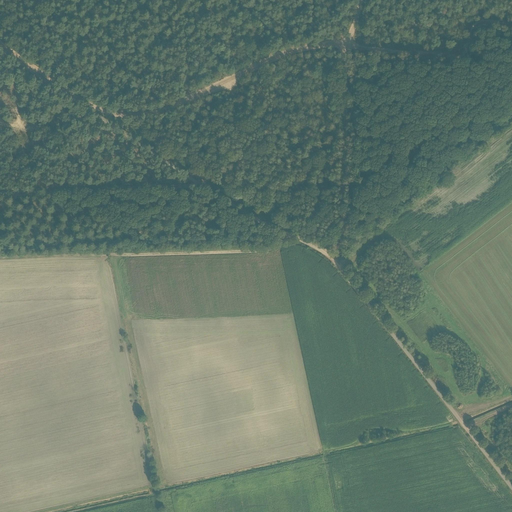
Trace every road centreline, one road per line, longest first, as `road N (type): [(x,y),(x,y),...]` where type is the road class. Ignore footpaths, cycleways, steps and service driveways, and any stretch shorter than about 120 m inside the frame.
road 1 (unclassified): [(290,236),(336,264),(511,488)]
road 2 (track): [(64,93),(122,115),(157,110),(287,52),(345,44)]
road 3 (track): [(0,254),(264,249),(290,236)]
road 4 (track): [(336,264),(345,44)]
road 5 (track): [(345,44),(442,55),(462,46),(475,26),(511,26)]
